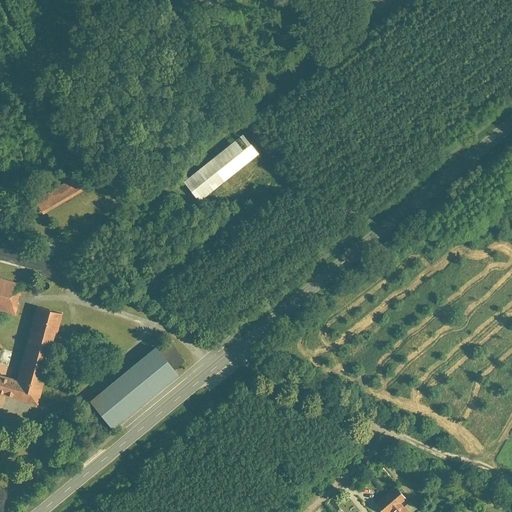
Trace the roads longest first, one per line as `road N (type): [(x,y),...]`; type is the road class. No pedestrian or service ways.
road 1 (tertiary): [(511,125),(230,356)]
road 2 (residential): [(230,356),(384,425),(373,455),(306,511)]
road 3 (tertiary): [(230,356),(43,511)]
road 4 (track): [(511,488),(384,425)]
